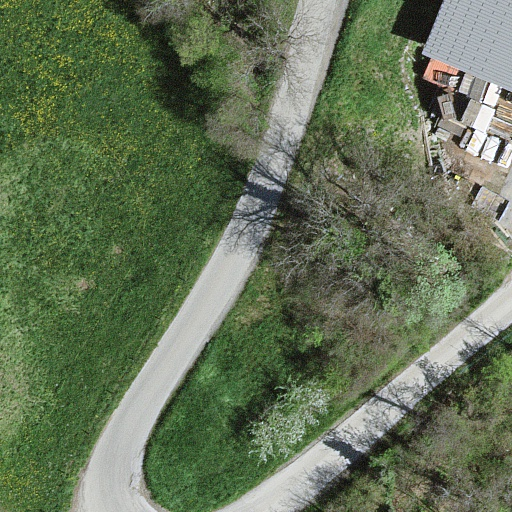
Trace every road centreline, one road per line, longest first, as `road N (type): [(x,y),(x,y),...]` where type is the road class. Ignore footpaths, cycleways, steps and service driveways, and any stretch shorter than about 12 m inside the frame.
road 1 (unclassified): [(321,0),(297,98),(233,258),(106,484),(115,511)]
road 2 (unclassified): [(270,511),(511,301)]
